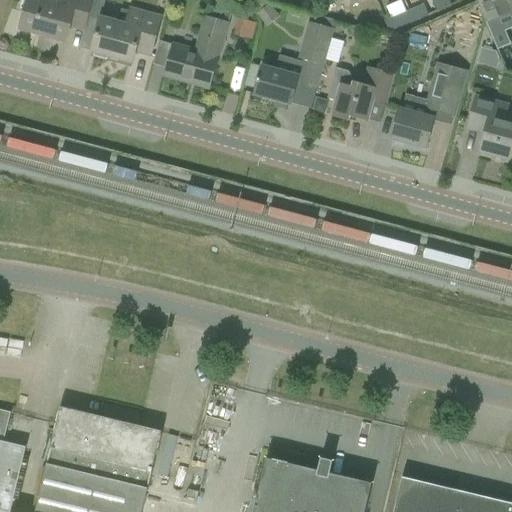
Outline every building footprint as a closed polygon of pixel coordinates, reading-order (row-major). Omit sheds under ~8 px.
[(37,0),(28,0),(20,28),(66,41),(70,25),(86,30),(91,10),(93,0),(62,0),(60,6),(47,3),(37,0)] [(433,0),(438,12),(452,6),(449,0),(433,0)] [(511,11),(511,0),(476,0),(480,8),(486,22),(511,11)] [(266,7),(257,14),(262,20),(275,11),(270,4),(266,7)] [(424,5),(385,21),(388,28),(395,30),(428,15),(424,5)] [(101,18),(92,52),(132,63),(135,52),(151,56),(156,36),(161,18),(130,10),(130,12),(122,9),(118,23),(101,18)] [(302,84),(317,88),(336,21),(317,16),(314,24),(309,22),(298,59),(303,60),(308,61),(302,84)] [(164,76),(210,89),(215,70),(219,58),(228,24),(207,19),(205,18),(196,52),(172,45),(169,57),(164,76)] [(467,23),(463,38),(475,41),(479,27),(467,23)] [(351,36),(359,38),(364,34),(364,29),(351,25),(349,31),(351,36)] [(511,56),(508,48),(499,52),(505,64),(505,63),(507,66),(511,63),(511,56)] [(481,49),(477,63),(495,67),(499,53),(481,49)] [(262,67),(254,95),(291,105),(297,83),(302,84),(308,61),(303,60),(302,62),(279,56),(277,64),(275,70),(262,67)] [(391,139),(426,148),(431,129),(437,112),(454,117),(466,71),(439,64),(429,101),(406,94),(401,110),(400,110),(396,119),(391,139)] [(336,68),(327,99),(336,102),(332,116),(349,121),(350,116),(368,121),(374,101),(386,104),(392,85),(394,76),(372,70),(367,87),(356,84),(349,72),(336,68)] [(313,111),(326,115),(329,102),(316,98),(313,111)] [(480,151),(509,159),(511,148),(511,121),(505,119),(508,107),(475,98),(467,128),(485,133),(480,151)] [(35,511),(142,511),(162,432),(60,408),(35,511)] [(0,511),(10,511),(26,448),(4,442),(11,413),(0,410),(0,511)] [(361,511),(367,487),(329,477),(332,461),(321,459),(318,471),(309,469),(309,473),(269,463),(257,511),(361,511)] [(393,511),(511,511),(511,503),(402,478),(393,511)] [(189,490),(186,500),(196,503),(199,493),(189,490)]
